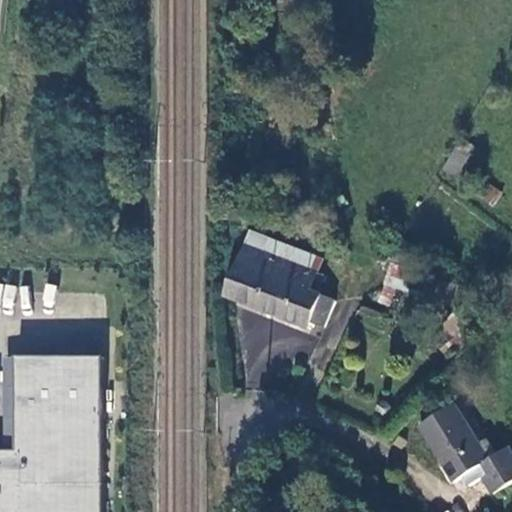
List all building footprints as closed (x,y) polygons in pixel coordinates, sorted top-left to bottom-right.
[(266,0),(265,33),(291,34),(293,0),(266,0)] [(265,33),(261,85),(291,86),(294,34),(291,34),(265,33)] [(461,141),(456,149),(469,158),(475,148),(461,141)] [(469,158),(456,149),(445,169),(458,178),(469,158)] [(495,205),(503,191),(485,181),(477,196),(495,205)] [(401,220),(382,210),(372,227),(391,238),(401,220)] [(249,230),(244,244),(320,273),(325,260),(249,230)] [(314,323),(328,328),(338,297),(321,290),(326,275),(320,273),(244,244),(225,294),(313,327),(314,323)] [(423,257),(397,247),(388,262),(393,263),(379,302),(390,306),(397,287),(464,309),(470,290),(418,272),(423,257)] [(0,511),(99,511),(98,355),(1,355),(1,434),(13,434),(13,449),(0,449),(0,511)] [(389,402),(381,401),(376,407),(379,415),(387,416),(392,410),(389,402)] [(455,406),(423,426),(456,480),(478,468),(495,494),(511,483),(511,449),(510,447),(489,460),(455,406)]
